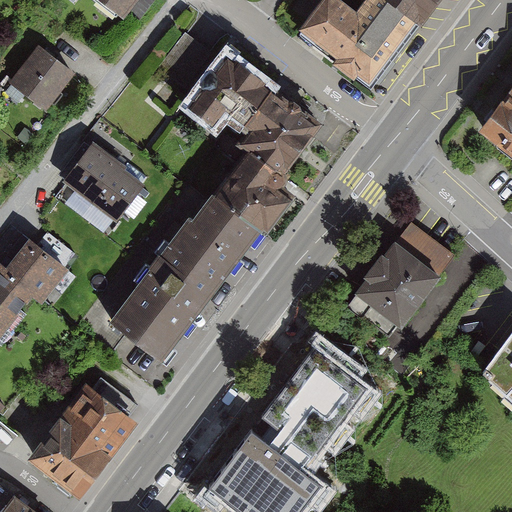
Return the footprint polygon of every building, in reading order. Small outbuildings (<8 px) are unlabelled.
[(98,0),(123,19),(138,0),(98,0)] [(350,0),(324,0),(301,31),(375,87),(440,0),(365,0),(360,8),(350,0)] [(213,55),(187,36),(161,71),(187,91),(213,55)] [(78,73),(41,45),(10,84),(47,113),(78,73)] [(252,149),(113,320),(169,361),(303,188),(285,173),(329,119),(233,49),(187,105),(218,126),(230,113),(253,131),(252,149)] [(511,84),(482,123),(511,146),(511,84)] [(149,181),(97,141),(67,180),(119,220),(149,181)] [(0,258),(0,337),(35,294),(45,303),(73,268),(31,236),(8,265),(0,258)] [(396,239),(356,290),(403,327),(443,277),(396,239)] [(511,339),(485,372),(511,395),(511,339)] [(252,432),(210,488),(241,511),(302,511),(321,488),(304,475),(370,387),(316,347),(261,419),(279,432),(269,445),(252,432)] [(92,381),(32,458),(85,499),(145,422),(92,381)] [(36,511),(16,496),(3,511),(36,511)]
